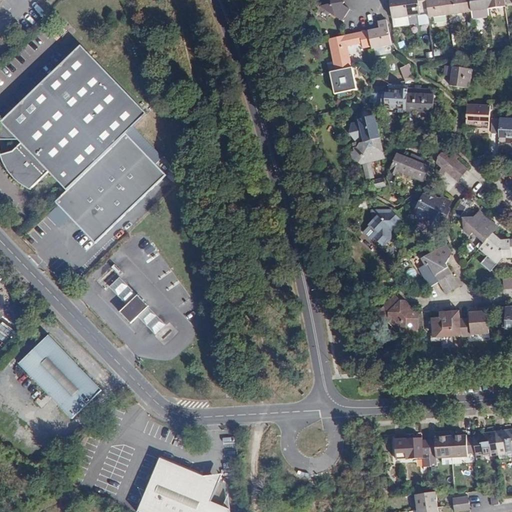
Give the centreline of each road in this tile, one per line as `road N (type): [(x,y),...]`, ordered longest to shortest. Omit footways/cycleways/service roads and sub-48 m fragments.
road 1 (residential): [(219,0),(286,201),(334,402)]
road 2 (residential): [(0,240),(174,413),(319,410),(334,402)]
road 3 (residential): [(334,402),(357,408),(511,396)]
